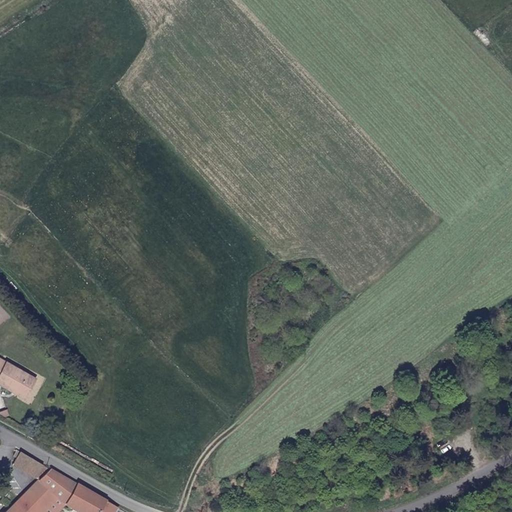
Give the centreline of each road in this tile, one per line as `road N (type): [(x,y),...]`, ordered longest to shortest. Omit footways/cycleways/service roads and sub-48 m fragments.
road 1 (unclassified): [(150,511),(0,429)]
road 2 (unclassified): [(511,458),(399,511)]
